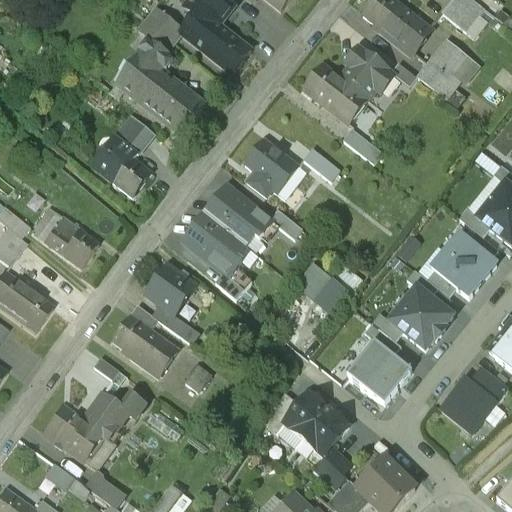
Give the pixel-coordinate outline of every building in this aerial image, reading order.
[(192,0),(185,9),(195,17),(183,33),(180,37),(181,38),(231,78),(251,53),(219,28),(233,9),(230,7),(221,0),(192,0)] [(291,0),(262,0),(280,14),(291,0)] [(431,33),(388,0),(377,0),(363,19),(388,38),(386,41),(410,59),(431,33)] [(484,14),(466,0),(455,0),(441,18),(465,38),(484,14)] [(183,33),(157,12),(147,24),(174,47),(181,38),(180,37),(183,33)] [(147,24),(146,24),(138,34),(148,42),(166,57),(174,47),(147,24)] [(148,42),(114,85),(181,139),(205,110),(164,76),(174,63),(166,57),(148,42)] [(447,46),(417,82),(419,83),(445,104),(459,88),(451,82),(467,62),(447,46)] [(391,77),(358,51),(351,60),(355,63),(340,81),(369,104),(376,95),(381,99),(395,82),(396,81),(391,77)] [(417,82),(399,67),(391,77),(396,81),(395,82),(410,94),(419,83),(417,82)] [(340,81),(323,68),(303,93),(349,129),(369,104),(340,81)] [(154,138),(132,120),(116,141),(120,144),(137,158),(138,158),(154,138)] [(373,151),(353,135),(344,145),(364,162),(373,151)] [(152,178),(133,163),(137,158),(120,144),(108,159),(104,156),(92,170),(132,202),(152,178)] [(299,171),(265,144),(245,169),(254,176),(247,185),(264,199),(266,196),(268,197),(271,193),(277,198),(299,171)] [(178,160),(161,147),(150,160),(167,174),(178,160)] [(340,175),(313,154),(303,165),(331,187),(340,175)] [(506,190),(511,195),(511,179),(502,171),(494,181),(505,191),(506,190)] [(478,224),(491,234),(511,251),(511,195),(506,190),(505,191),(478,224)] [(226,191),(204,218),(246,252),(255,241),(259,245),(273,228),(269,225),(257,214),(254,217),(234,202),(237,199),(226,191)] [(30,233),(5,212),(0,217),(0,224),(21,243),(30,233)] [(303,235),(278,214),(269,225),(273,228),(295,245),(303,235)] [(477,238),(483,243),(491,234),(478,224),(467,215),(460,225),(477,238)] [(246,252),(204,218),(184,244),(203,259),(202,261),(224,278),(229,283),(236,274),(241,267),(237,264),(246,252)] [(78,233),(70,244),(53,231),(43,245),(80,272),(98,247),(78,233)] [(469,248),(491,266),(498,256),(483,243),(477,238),(469,248)] [(435,276),(457,294),(469,304),(496,270),(491,266),(469,248),(459,240),(432,274),(435,276)] [(292,287),(327,319),(350,294),(316,262),(292,287)] [(168,269),(146,299),(160,309),(169,316),(191,287),(168,269)] [(236,274),(229,283),(224,278),(216,288),(236,305),(251,287),(236,274)] [(417,293),(431,304),(438,295),(427,286),(415,276),(407,285),(417,293)] [(427,286),(438,295),(449,303),(457,294),(435,276),(427,286)] [(390,327),(403,338),(425,356),(434,344),(436,346),(445,334),(444,333),(453,321),(431,304),(417,293),(390,327)] [(24,307),(7,295),(0,304),(0,311),(14,321),(24,307)] [(24,307),(14,321),(34,336),(52,311),(32,297),(24,307)] [(169,316),(160,309),(151,320),(158,325),(184,344),(192,334),(169,316)] [(151,320),(138,310),(130,321),(150,336),(158,325),(151,320)] [(372,328),(396,347),(403,338),(390,327),(380,319),(372,328)] [(150,336),(130,321),(112,346),(131,360),(129,363),(157,383),(177,356),(150,336)] [(396,347),(372,328),(364,338),(374,346),(375,345),(394,361),(401,352),(396,347)] [(511,330),(489,358),(511,376),(511,330)] [(374,346),(347,380),(385,410),(412,376),(394,361),(375,345),(374,346)] [(121,376),(101,361),(93,372),(113,387),(121,376)] [(211,380),(198,371),(185,388),(198,398),(211,380)] [(508,396),(480,373),(469,386),(498,409),(508,396)] [(469,386),(465,383),(440,413),(473,440),(498,409),(469,386)] [(349,430),(309,397),(299,409),(283,427),(284,428),(323,461),(349,430)] [(285,398),(264,427),(277,438),(284,428),(283,427),(299,409),(285,398)] [(82,427),(63,413),(44,439),(82,467),(101,441),(109,447),(129,420),(136,425),(146,412),(131,401),(121,414),(103,400),(82,427)] [(323,461),(312,474),(321,482),(342,457),(333,449),(323,461)] [(342,457),(321,482),(338,496),(350,484),(362,473),(342,457)] [(357,492),(356,492),(370,505),(376,511),(396,511),(415,493),(385,464),(357,492)] [(511,464),(499,477),(511,487),(511,485),(511,464)] [(50,469),(43,482),(82,502),(89,489),(50,469)] [(118,511),(125,503),(96,482),(88,493),(113,511),(118,511)] [(338,496),(331,504),(341,511),(363,511),(370,505),(356,492),(357,492),(350,484),(338,496)] [(146,511),(131,502),(124,511),(184,511),(193,499),(171,485),(153,511),(146,511)] [(511,511),(511,485),(511,487),(496,504),(506,511),(511,511)] [(37,511),(28,511),(6,495),(0,502),(0,511),(48,511),(42,507),(37,511)] [(281,511),(314,511),(297,495),(285,509),(281,511)]
